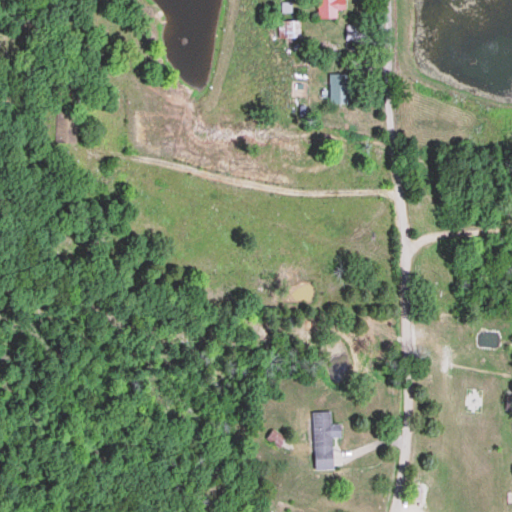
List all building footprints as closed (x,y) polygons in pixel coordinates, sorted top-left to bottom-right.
[(338,0),(336,0),(318,0),(319,18),(337,17),(337,9),(345,9),(344,0),(338,0)] [(300,20),(278,20),(278,39),(300,39),(300,20)] [(330,103),(348,103),(348,73),(330,73),(330,103)] [(78,143),(78,109),(55,109),(55,143),(78,143)] [(314,470),(333,470),(332,437),(341,437),(341,424),(331,424),(331,411),(313,412),(314,470)] [(266,439),(279,447),(285,438),(272,430),(266,439)]
